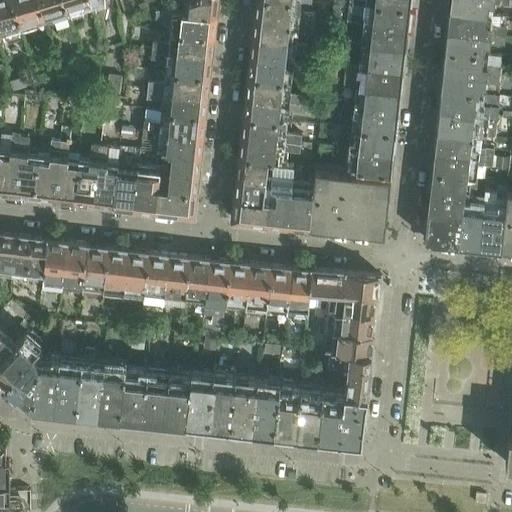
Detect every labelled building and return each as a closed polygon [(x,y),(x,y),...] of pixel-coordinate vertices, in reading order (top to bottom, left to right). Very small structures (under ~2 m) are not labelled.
[(0,0),(0,27),(5,27),(6,32),(22,28),(14,0),(0,0)] [(14,0),(22,28),(46,21),(39,0),(14,0)] [(68,14),(64,0),(39,0),(46,21),(53,19),(68,14)] [(64,0),(68,14),(84,9),(82,4),(90,1),(89,0),(64,0)] [(186,0),(185,11),(215,14),(216,0),(186,0)] [(257,0),(256,14),(314,20),(315,11),(300,10),(300,0),(257,0)] [(366,0),(364,20),(408,25),(410,4),(369,0),(366,0)] [(450,0),(450,7),(492,12),(493,1),(509,3),(509,0),(450,0)] [(448,26),(506,33),(507,25),(491,23),(492,12),(450,7),(448,26)] [(215,14),(185,11),(157,8),(156,16),(172,18),(170,29),(213,33),(215,14)] [(256,14),(254,34),(297,38),(298,27),(313,29),(314,20),(256,14)] [(362,41),(405,46),(408,25),(364,20),(362,41)] [(448,26),(445,46),(487,51),(489,40),(505,42),(506,33),(448,26)] [(153,47),(211,53),(213,33),(170,29),(169,40),(154,38),(153,47)] [(254,34),(251,54),(310,60),(311,51),(296,50),(297,38),(254,34)] [(405,46),(362,41),(359,62),(403,67),(405,46)] [(445,46),(443,66),(501,73),(502,64),(486,63),(487,51),(445,46)] [(167,57),(166,69),(209,73),(211,53),(153,47),(152,55),(167,57)] [(310,60),(251,54),(249,73),(292,77),(294,67),(309,69),(310,60)] [(357,83),(401,87),(403,67),(359,62),(357,83)] [(441,87),(486,91),(483,91),(484,80),(501,82),(501,73),(443,66),(441,87)] [(148,87),(207,93),(209,73),(166,69),(165,80),(149,78),(148,87)] [(247,93),(305,100),(306,91),(291,89),(292,77),(249,73),(247,93)] [(354,103),(398,108),(401,87),(357,83),(354,103)] [(163,97),(162,108),(205,113),(207,93),(148,87),(147,96),(163,97)] [(439,107),(497,113),(498,105),(484,103),(486,91),(441,87),(439,107)] [(247,93),(245,112),(288,117),(289,107),(304,109),(305,100),(247,93)] [(354,103),(352,124),(396,128),(398,108),(354,103)] [(436,128),(481,133),(490,134),(492,122),(496,122),(497,113),(439,107),(436,128)] [(144,127),(202,133),(205,113),(162,108),(160,120),(145,118),(144,127)] [(243,133),(301,139),(302,131),(287,129),(288,117),(245,112),(243,133)] [(350,144),(394,149),(396,128),(352,124),(350,144)] [(55,197),(74,199),(79,157),(68,155),(72,126),(63,125),(61,139),(55,197)] [(157,148),(173,149),(200,153),(202,133),(144,127),(143,135),(158,137),(157,148)] [(434,148),(493,155),(494,146),(480,145),(481,133),(436,128),(434,148)] [(0,148),(0,189),(15,192),(22,134),(13,133),(11,149),(0,148)] [(241,153),(269,155),(284,157),(285,146),(300,148),(301,139),(243,133),(241,153)] [(15,192),(35,194),(40,152),(29,151),(31,135),(22,134),(15,192)] [(35,194),(55,197),(61,139),(53,138),(51,153),(40,152),(35,194)] [(79,157),(74,199),(94,201),(101,143),(92,142),(90,158),(79,157)] [(110,144),(101,143),(94,201),(114,204),(119,161),(108,160),(110,144)] [(394,149),(350,144),(347,167),(391,171),(393,159),(394,149)] [(493,155),(434,148),(432,169),(467,173),(476,174),(477,162),(492,164),(493,155)] [(160,166),(158,186),(196,191),(200,153),(173,149),(171,167),(160,166)] [(236,195),(271,198),(273,178),(266,177),(269,155),(241,153),(236,195)] [(114,204),(135,206),(140,163),(119,160),(119,161),(114,204)] [(160,165),(140,163),(135,206),(156,208),(158,186),(160,166),(160,165)] [(314,182),(309,226),(384,234),(391,177),(316,169),(314,182)] [(430,190),(464,194),(465,193),(467,173),(432,169),(430,190)] [(273,178),(271,198),(269,221),(289,224),(294,180),(273,178)] [(294,180),(289,224),(309,226),(314,182),(294,180)] [(158,186),(156,208),(194,213),(196,191),(158,186)] [(427,210),(462,214),(464,194),(430,190),(427,210)] [(511,190),(507,190),(506,198),(501,247),(511,248),(511,190)] [(459,243),(479,245),(485,201),(472,200),(473,194),(465,193),(464,194),(462,214),(459,243)] [(271,198),(236,195),(234,217),(269,221),(271,198)] [(485,201),(479,245),(501,247),(506,198),(498,197),(497,202),(485,201)] [(462,214),(427,210),(425,237),(430,238),(430,240),(459,243),(462,214)] [(0,263),(12,265),(16,232),(0,229),(0,263)] [(16,232),(12,265),(45,268),(49,235),(16,232)] [(43,281),(63,284),(68,237),(49,235),(45,268),(43,281)] [(63,284),(84,286),(89,240),(68,237),(63,284)] [(89,240),(84,286),(84,287),(103,289),(109,242),(89,240)] [(129,244),(109,242),(103,289),(124,291),(129,244)] [(150,247),(129,244),(124,291),(144,293),(150,247)] [(170,249),(150,247),(144,293),(164,296),(170,249)] [(170,249),(164,296),(185,298),(190,251),(170,249)] [(185,298),(205,300),(210,253),(190,251),(185,298)] [(210,253),(205,300),(206,300),(205,312),(224,314),(225,303),(230,256),(210,253)] [(225,303),(246,305),(251,258),(230,256),(225,303)] [(271,260),(251,258),(246,305),(266,307),(271,260)] [(271,260),(266,307),(286,309),(292,262),(271,260)] [(312,265),(292,262),(286,309),(307,312),(310,284),(312,265)] [(310,284),(331,286),(378,292),(380,272),(312,265),(310,284)] [(331,286),(329,307),(375,311),(377,292),(378,293),(378,292),(331,286)] [(327,326),(328,326),(373,331),(375,311),(329,307),(327,326)] [(331,347),(372,351),(374,332),(373,331),(328,326),(326,346),(331,347)] [(0,330),(0,358),(14,343),(0,330)] [(0,358),(0,373),(7,380),(31,352),(38,344),(24,332),(14,343),(0,358)] [(345,389),(367,391),(372,351),(331,347),(329,362),(348,364),(345,389)] [(7,380),(32,403),(34,397),(38,358),(31,352),(7,380)] [(34,397),(32,403),(56,405),(61,355),(53,354),(52,360),(38,358),(34,397)] [(61,355),(56,405),(78,407),(83,358),(61,355)] [(83,358),(78,407),(99,410),(105,360),(83,358)] [(105,360),(99,410),(121,412),(127,364),(127,362),(105,360)] [(127,364),(121,412),(143,414),(148,366),(127,364)] [(143,414),(165,417),(170,369),(148,366),(143,414)] [(170,369),(165,417),(187,419),(192,371),(170,369)] [(187,419),(209,421),(214,372),(193,369),(192,371),(187,419)] [(214,372),(209,421),(230,424),(236,374),(214,372)] [(230,424),(252,426),(258,377),(236,374),(230,424)] [(274,429),(279,381),(279,379),(258,377),(252,426),(274,429)] [(274,429),(297,432),(302,384),(279,381),(274,429)] [(302,384),(297,432),(318,434),(324,386),(302,384)] [(345,389),(324,386),(318,434),(340,437),(345,389)] [(367,391),(345,389),(340,437),(356,438),(362,434),(367,391)] [(8,456),(0,456),(0,509),(17,509),(19,509),(20,508),(21,508),(22,507),(23,506),(24,505),(24,503),(24,502),(24,501),(24,499),(23,498),(22,497),(21,496),(20,496),(18,495),(6,495),(6,485),(10,484),(10,456),(8,456)]
